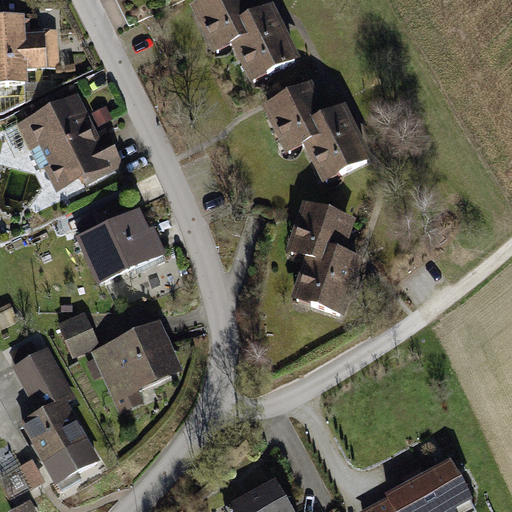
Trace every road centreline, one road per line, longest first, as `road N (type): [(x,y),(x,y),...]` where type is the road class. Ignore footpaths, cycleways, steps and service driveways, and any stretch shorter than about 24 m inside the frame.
road 1 (residential): [(85,0),(206,252),(219,312),(204,429)]
road 2 (residential): [(428,316),(297,394),(204,429)]
